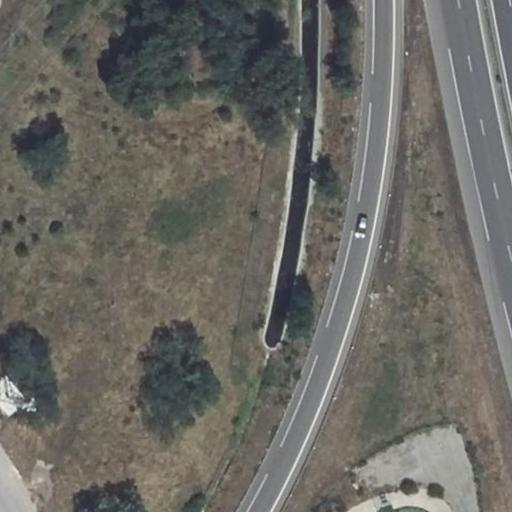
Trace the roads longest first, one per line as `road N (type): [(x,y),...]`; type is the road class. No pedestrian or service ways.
road 1 (trunk): [(383,0),(379,128),(353,270),(324,367),(259,511)]
road 2 (trunk): [(459,0),(511,253)]
